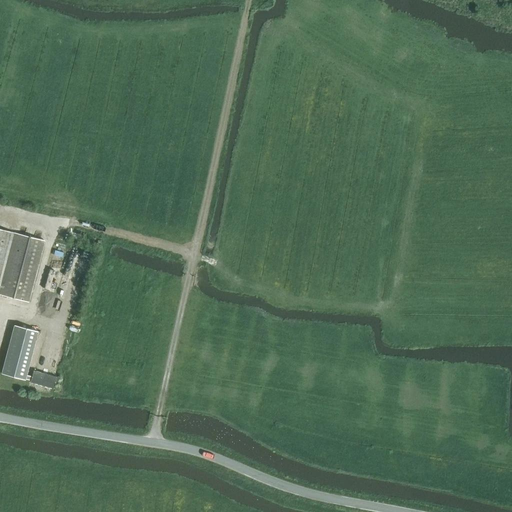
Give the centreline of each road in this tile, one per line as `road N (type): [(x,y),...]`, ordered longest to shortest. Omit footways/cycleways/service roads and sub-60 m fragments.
road 1 (track): [(34,306),(56,219),(192,255),(248,0)]
road 2 (unclassified): [(404,511),(304,492),(177,445),(0,416)]
road 3 (track): [(216,262),(192,255),(152,443)]
